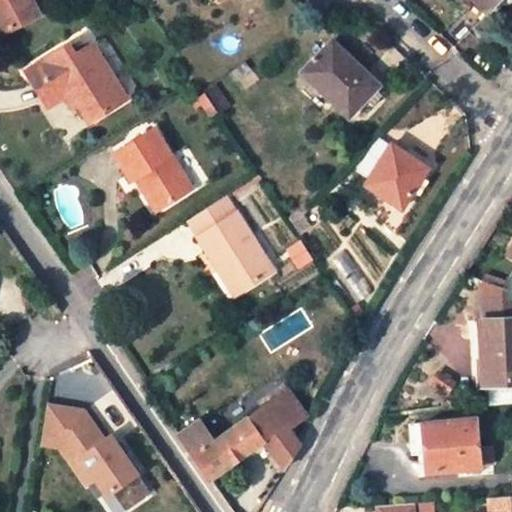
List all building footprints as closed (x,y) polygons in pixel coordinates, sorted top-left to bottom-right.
[(0,0),(0,32),(1,35),(36,16),(26,0),(0,0)] [(511,0),(476,0),(489,13),(494,11),(497,10),(502,7),(507,5),(511,1),(511,0)] [(378,82),(333,41),(305,71),(336,101),(339,98),(352,110),(378,82)] [(38,78),(52,101),(68,92),(87,122),(126,100),(91,45),(75,55),(69,45),(23,72),(29,83),(38,78)] [(43,106),(52,101),(38,78),(29,83),(43,106)] [(131,182),(133,180),(141,175),(162,209),(193,190),(154,130),(115,154),(131,182)] [(429,168),(394,144),(368,184),(404,208),(429,168)] [(154,214),(162,209),(141,175),(133,180),(154,214)] [(225,262),(242,290),(272,271),(225,197),(187,221),(217,268),(225,262)] [(92,262),(71,276),(80,289),(101,276),(92,262)] [(234,295),(242,290),(225,262),(217,268),(234,295)] [(101,276),(80,289),(88,303),(110,289),(101,276)] [(511,288),(481,277),(483,388),(511,386),(511,288)] [(266,441),(276,454),(287,468),(302,443),(291,430),(311,417),(290,385),(264,403),(266,407),(217,440),(202,419),(178,434),(210,480),(266,441)] [(48,406),(42,444),(63,448),(88,485),(99,477),(110,494),(116,490),(130,509),(155,492),(141,473),(145,470),(134,453),(130,455),(120,441),(110,448),(85,412),(48,406)] [(474,417),(409,424),(413,454),(425,452),(428,472),(480,465),(480,464),(492,463),(490,444),(478,446),(474,417)] [(491,511),(511,511),(511,500),(511,495),(491,496),(491,511)] [(412,511),(412,502),(382,505),(382,511),(412,511)]
